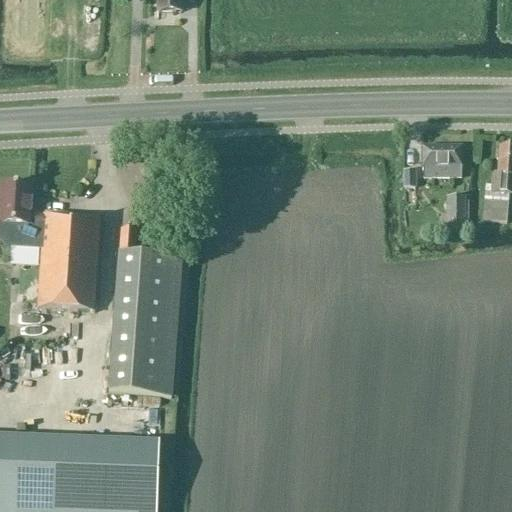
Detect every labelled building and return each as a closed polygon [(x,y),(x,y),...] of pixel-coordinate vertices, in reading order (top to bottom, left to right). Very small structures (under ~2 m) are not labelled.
[(156,0),(157,15),(181,15),(181,0),(156,0)] [(98,56),(100,11),(83,10),(81,56),(98,56)] [(511,150),(499,149),(497,179),(493,179),(492,197),(484,196),(482,224),(506,226),(509,198),(511,197),(511,150)] [(460,170),(461,150),(422,150),(422,170),(422,180),(461,180),(461,170),(460,170)] [(93,313),(99,220),(43,218),(30,217),(31,191),(0,189),(0,190),(0,244),(5,251),(40,252),(36,311),(93,313)] [(464,201),(446,200),(445,234),(463,235),(464,201)] [(119,257),(136,258),(137,233),(120,232),(119,257)] [(136,258),(119,257),(117,257),(107,397),(172,401),(181,261),(136,258)] [(37,293),(37,270),(27,270),(28,293),(37,293)] [(155,511),(158,447),(0,441),(0,511),(155,511)]
